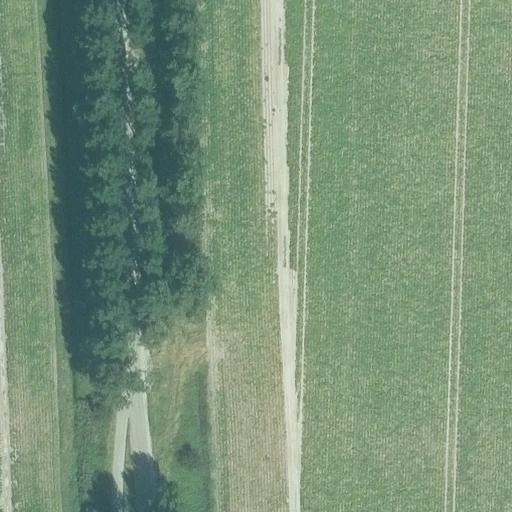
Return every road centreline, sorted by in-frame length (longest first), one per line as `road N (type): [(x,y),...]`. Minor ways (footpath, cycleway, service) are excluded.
road 1 (unclassified): [(134,365),(112,0)]
road 2 (unclassified): [(150,511),(134,365)]
road 3 (unclassified): [(134,365),(120,511)]
